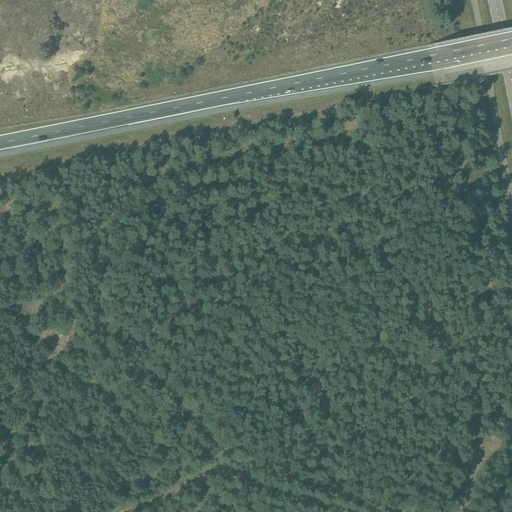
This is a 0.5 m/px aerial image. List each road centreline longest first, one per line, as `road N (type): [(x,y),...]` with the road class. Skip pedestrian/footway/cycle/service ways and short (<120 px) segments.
road 1 (motorway): [(0,142),(511,38)]
road 2 (track): [(124,511),(226,473),(349,511)]
